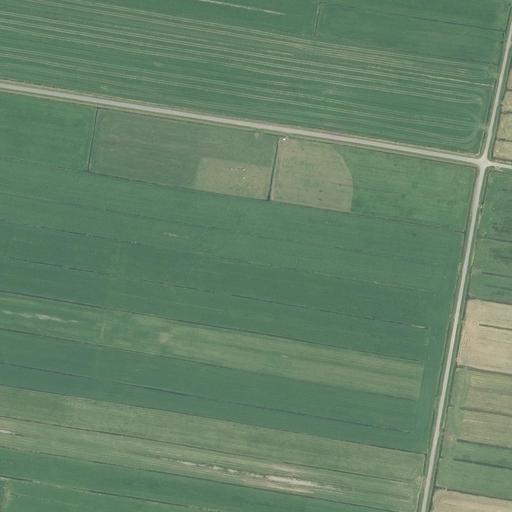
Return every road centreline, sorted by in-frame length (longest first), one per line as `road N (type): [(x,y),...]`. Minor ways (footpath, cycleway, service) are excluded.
road 1 (unclassified): [(483,162),(0,85)]
road 2 (unclassified): [(422,511),(483,162)]
road 3 (unclassified): [(483,162),(511,25)]
